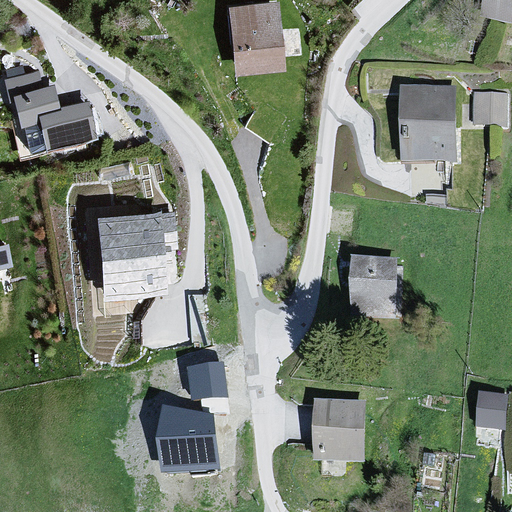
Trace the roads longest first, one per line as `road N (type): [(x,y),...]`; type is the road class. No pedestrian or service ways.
road 1 (unclassified): [(24,0),(147,88),(188,126),(223,176),(257,336)]
road 2 (unclassified): [(257,336),(283,330),(305,299),(336,70),(365,25),(394,0)]
road 3 (residential): [(279,511),(263,468),(257,336)]
